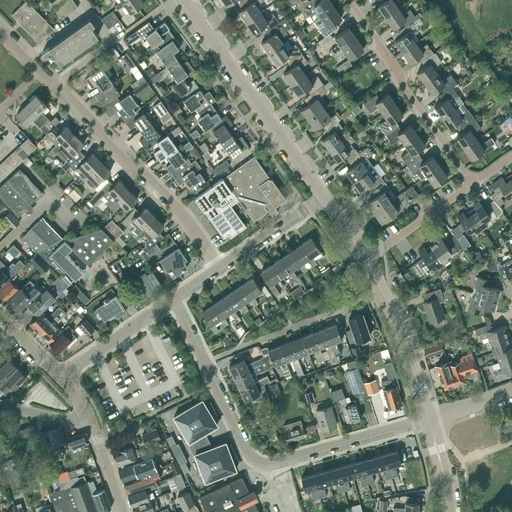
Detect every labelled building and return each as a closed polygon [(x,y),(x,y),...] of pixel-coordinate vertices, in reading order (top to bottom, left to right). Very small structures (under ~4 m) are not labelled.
[(71,0),(55,0),(50,4),(61,19),(77,8),(71,0)] [(124,0),(122,2),(121,1),(114,6),(116,10),(124,5),(130,13),(143,3),(141,0),(124,0)] [(262,0),(247,0),(250,3),(238,12),(245,22),(259,12),(255,6),(262,0)] [(291,0),(298,9),(308,2),(307,0),(291,0)] [(314,21),(321,16),(334,7),(328,0),(321,0),(320,1),(318,0),(310,0),(302,6),(306,11),(304,12),(307,16),(309,14),(314,21)] [(395,0),(386,0),(387,0),(377,7),(385,17),(398,8),(394,1),(395,0)] [(26,1),(12,15),(18,22),(39,43),(45,37),(46,38),(49,35),(48,34),(53,29),(26,1)] [(97,5),(93,8),(97,14),(102,11),(97,5)] [(341,18),(334,7),(321,16),(325,22),(318,28),(322,34),(316,39),(318,42),(329,34),(338,27),(335,23),(341,18)] [(405,26),(418,17),(419,16),(424,14),(425,13),(423,10),(414,16),(409,9),(403,14),(398,8),(385,17),(392,28),(402,22),(405,26)] [(268,29),(278,22),(272,13),(269,15),(264,9),(259,12),(245,22),(253,33),(265,24),(268,29)] [(112,11),(105,16),(112,26),(119,21),(112,11)] [(112,26),(105,16),(101,19),(108,29),(112,26)] [(421,21),(418,17),(397,32),(401,37),(395,41),(402,52),(415,42),(411,36),(417,32),(415,28),(419,26),(417,24),(421,21)] [(48,48),(42,53),(45,57),(49,54),(51,58),(52,58),(53,60),(55,58),(58,61),(64,57),(66,59),(72,55),(70,52),(76,48),(78,50),(84,46),(82,43),(89,38),(91,41),(99,35),(90,22),(50,50),(48,48)] [(172,39),(174,38),(168,29),(169,29),(164,22),(155,28),(154,29),(148,22),(135,31),(139,36),(143,34),(145,37),(152,47),(150,48),(154,52),(159,49),(159,48),(171,39),(172,39)] [(285,32),(278,22),(268,29),(272,35),(260,43),(268,53),(281,43),(277,37),(285,32)] [(333,55),(356,38),(348,27),(335,37),(339,44),(330,51),(333,55)] [(302,30),(296,34),(300,41),(306,36),(302,30)] [(135,31),(123,40),(127,46),(139,36),(135,31)] [(333,39),(329,34),(318,42),(321,47),(333,39)] [(364,49),(356,38),(333,55),(336,59),(345,52),(350,59),(364,49)] [(159,49),(155,51),(158,56),(166,67),(177,59),(172,53),(178,48),(180,46),(175,40),(173,41),(172,39),(171,39),(159,48),(159,49)] [(422,61),(433,53),(426,44),(420,48),(415,42),(402,52),(410,63),(419,56),(422,61)] [(290,61),(300,54),(294,45),(286,50),(281,43),(268,53),(275,64),(287,55),(290,61)] [(126,52),(121,56),(127,64),(123,67),(126,72),(136,66),(126,52)] [(433,53),(422,61),(421,62),(425,67),(417,72),(424,83),(437,73),(433,67),(441,62),(434,52),(433,53)] [(307,63),(300,54),(290,61),(294,66),(282,74),(290,84),(304,74),(299,68),(307,63)] [(177,59),(166,67),(170,73),(174,77),(177,82),(185,76),(193,70),(187,61),(181,65),(177,59)] [(348,60),(336,68),(340,73),(351,65),(348,60)] [(101,90),(112,82),(102,67),(85,79),(92,88),(97,84),(101,90)] [(151,67),(146,71),(150,76),(155,73),(151,67)] [(159,72),(151,78),(154,83),(162,77),(159,72)] [(451,87),(452,87),(457,84),(450,75),(442,80),(437,73),(424,83),(432,94),(440,88),(444,93),(451,87)] [(309,81),(304,74),(290,84),(297,95),(309,87),(312,92),(322,85),(316,76),(309,81)] [(138,86),(146,80),(143,76),(135,82),(138,86)] [(189,82),(185,76),(177,82),(172,85),(180,96),(184,93),(187,97),(199,89),(201,87),(195,78),(189,82)] [(123,107),(117,111),(124,120),(137,110),(137,111),(141,108),(134,99),(138,96),(139,97),(151,88),(146,80),(138,86),(130,93),(119,100),(119,101),(123,107)] [(330,81),(323,86),(327,92),(334,86),(330,81)] [(119,101),(119,100),(116,96),(120,93),(112,82),(101,90),(106,96),(100,100),(106,109),(119,101)] [(323,86),(322,85),(312,92),(303,99),(307,105),(300,110),(307,119),(323,107),(317,98),(321,95),(322,95),(327,92),(323,86)] [(206,92),(201,87),(199,89),(187,97),(183,100),(191,111),(194,109),(197,112),(212,102),(212,101),(214,99),(208,91),(206,92)] [(459,96),(452,87),(451,87),(444,93),(439,96),(442,101),(434,107),(442,118),(455,108),(450,102),(459,96)] [(377,107),(382,113),(395,104),(387,93),(379,99),(376,94),(363,103),(369,113),(377,107)] [(26,105),(50,130),(56,125),(60,121),(55,116),(50,121),(41,112),(46,107),(36,96),(26,105)] [(152,106),(160,117),(168,111),(161,101),(152,106)] [(212,102),(197,112),(201,117),(197,120),(204,130),(223,116),(212,102)] [(176,104),(171,108),(176,114),(181,111),(176,104)] [(403,115),(395,104),(382,113),(386,119),(378,125),(385,135),(398,125),(394,121),(403,115)] [(465,110),(460,104),(455,108),(442,118),(449,128),(457,123),(461,128),(474,118),(467,109),(465,110)] [(50,130),(26,105),(16,115),(22,120),(19,123),(24,128),(32,120),(40,128),(40,127),(47,134),(50,130)] [(326,129),(338,121),(352,111),(350,109),(348,111),(341,117),(338,114),(337,112),(335,113),(335,114),(330,117),(323,107),(307,119),(314,129),(321,124),(325,130),(326,129)] [(137,110),(124,120),(130,129),(136,125),(140,131),(151,123),(143,112),(140,115),(137,111),(137,110)] [(168,111),(160,117),(164,122),(172,116),(168,111)] [(212,131),(220,142),(231,134),(226,128),(232,124),(225,115),(223,116),(213,124),(216,129),(212,131)] [(481,127),(474,118),(461,128),(465,132),(456,138),(464,149),(477,139),(472,133),(481,127)] [(342,127),(338,121),(326,129),(330,135),(322,140),(329,151),(351,135),(347,131),(341,135),(342,137),(339,139),(335,133),(342,127)] [(156,142),(158,141),(155,136),(158,134),(151,123),(140,131),(144,137),(138,141),(145,150),(156,142)] [(56,125),(50,130),(47,134),(43,137),(49,143),(51,140),(56,145),(48,153),(52,157),(75,135),(66,126),(61,130),(56,125)] [(401,131),(398,125),(385,135),(391,144),(400,138),(404,144),(417,135),(410,125),(401,131)] [(160,147),(153,153),(159,162),(162,161),(167,157),(178,149),(175,144),(171,139),(182,131),(179,126),(158,141),(156,142),(160,147)] [(196,129),(190,133),(194,138),(200,134),(196,129)] [(231,134),(220,142),(231,158),(247,146),(241,136),(235,140),(231,134)] [(84,145),(75,135),(56,153),(61,157),(65,162),(61,166),(66,170),(83,154),(79,150),(84,145)] [(357,154),(358,153),(355,148),(354,148),(350,143),(354,140),(351,135),(329,151),(337,161),(345,155),(348,161),(357,154)] [(425,146),(417,135),(404,144),(409,151),(400,156),(407,166),(420,156),(416,151),(425,146)] [(481,145),(477,139),(464,149),(471,159),(491,145),(494,150),(499,147),(495,142),(495,143),(491,137),(481,145)] [(28,138),(23,143),(32,151),(36,147),(28,138)] [(173,176),(190,163),(187,158),(186,159),(181,153),(184,150),(189,147),(193,146),(189,141),(178,149),(167,157),(171,163),(166,167),(173,176)] [(205,142),(199,146),(204,153),(210,149),(205,142)] [(19,147),(27,156),(32,151),(23,143),(19,147)] [(23,160),(27,156),(19,147),(15,151),(23,160)] [(19,164),(23,160),(15,151),(10,155),(19,164)] [(352,182),(373,167),(362,151),(358,153),(357,154),(348,161),(352,167),(344,172),(352,182)] [(87,158),(83,154),(69,167),(72,170),(75,170),(76,169),(81,174),(79,176),(83,180),(101,162),(92,153),(87,158)] [(6,159),(15,168),(19,164),(10,155),(6,159)] [(424,162),(420,156),(407,166),(414,175),(422,169),(426,175),(439,166),(432,156),(424,162)] [(224,179),(241,201),(256,222),(270,212),(274,217),(280,213),(278,209),(289,201),(273,178),(257,157),(224,179)] [(10,172),(15,168),(6,159),(2,162),(10,172)] [(195,160),(190,163),(173,176),(175,180),(173,181),(177,186),(184,181),(189,187),(192,185),(195,190),(207,182),(200,171),(202,169),(195,160)] [(226,160),(213,169),(217,174),(230,165),(226,160)] [(102,161),(101,162),(83,180),(87,184),(89,182),(93,187),(97,192),(109,181),(105,176),(110,172),(105,166),(106,165),(102,161)] [(0,164),(0,169),(6,175),(10,172),(2,162),(0,164)] [(208,162),(204,164),(209,172),(213,170),(208,162)] [(447,177),(439,166),(426,175),(430,181),(420,188),(423,193),(447,177)] [(373,167),(352,182),(358,191),(365,186),(369,192),(371,191),(383,182),(373,167)] [(20,169),(0,187),(0,197),(18,217),(25,211),(26,212),(30,212),(32,210),(32,206),(31,205),(43,194),(20,169)] [(511,180),(509,176),(504,180),(502,178),(491,186),(496,192),(491,196),(494,200),(498,207),(499,206),(504,202),(501,197),(505,194),(508,197),(511,194),(511,180)] [(241,201),(224,179),(194,198),(226,239),(230,237),(233,239),(249,228),(234,207),(241,201)] [(109,208),(128,190),(119,180),(114,185),(109,181),(88,200),(93,205),(107,191),(113,196),(105,204),(109,208)] [(383,182),(371,191),(375,196),(367,203),(374,212),(390,201),(395,198),(383,182)] [(70,184),(64,190),(68,194),(76,187),(73,184),(72,186),(70,184)] [(412,186),(406,190),(413,200),(419,196),(412,186)] [(74,189),(68,194),(76,202),(81,196),(74,189)] [(128,190),(109,208),(113,212),(121,205),(125,210),(137,199),(128,190)] [(413,200),(406,190),(395,198),(390,201),(374,212),(381,222),(397,211),(392,204),(403,196),(408,204),(413,200)] [(475,208),(470,211),(482,228),(487,224),(485,221),(490,217),(488,214),(493,210),(496,215),(502,211),(499,206),(498,207),(494,200),(483,208),(479,201),(473,206),(475,208)] [(137,234),(154,217),(145,208),(131,222),(136,227),(133,230),(137,234)] [(14,227),(20,222),(9,211),(4,217),(14,227)] [(476,232),(482,228),(470,211),(465,215),(463,212),(458,217),(462,223),(451,230),(455,235),(460,241),(463,246),(465,249),(471,245),(465,236),(465,237),(461,232),(466,228),(469,232),(474,228),(476,232)] [(154,217),(137,234),(136,235),(139,237),(142,237),(144,235),(149,240),(150,239),(155,243),(164,237),(158,231),(163,226),(154,217)] [(49,245),(62,238),(42,218),(36,224),(37,226),(33,229),(49,245)] [(110,234),(118,226),(112,220),(108,223),(105,219),(99,225),(101,227),(104,228),(110,234)] [(118,226),(110,234),(115,240),(124,232),(118,226)] [(71,246),(89,265),(97,258),(98,258),(101,259),(102,257),(102,254),(101,253),(114,241),(101,227),(65,240),(71,246)] [(37,252),(49,245),(33,229),(30,233),(28,231),(22,238),(37,253),(37,252)] [(463,246),(460,241),(455,235),(444,243),(440,236),(434,241),(436,243),(431,246),(443,263),(449,259),(446,256),(451,252),(448,248),(453,245),(457,250),(463,246)] [(309,258),(308,259),(312,266),(316,263),(311,256),(319,251),(310,237),(300,244),(309,258)] [(60,275),(47,288),(56,297),(83,271),(64,252),(71,246),(65,240),(63,238),(62,238),(49,245),(37,252),(50,265),(60,275)] [(20,251),(13,244),(7,250),(14,257),(20,251)] [(301,263),(308,259),(309,258),(300,244),(290,251),(299,264),(298,266),(302,273),(306,270),(301,263)] [(423,258),(412,266),(420,276),(424,273),(426,272),(427,274),(430,272),(430,267),(435,263),(437,267),(443,263),(431,246),(426,250),(424,247),(419,252),(423,258)] [(151,248),(146,251),(150,256),(155,252),(151,248)] [(178,248),(160,261),(168,272),(172,269),(176,276),(187,268),(183,262),(186,260),(178,248)] [(292,270),(298,266),(299,264),(290,251),(280,258),(289,271),(288,272),(293,279),(295,278),(300,285),(303,283),(299,277),(298,278),(297,276),(296,277),(292,270)] [(480,251),(473,252),(474,260),(482,259),(480,251)] [(50,265),(37,252),(37,253),(29,260),(42,273),(50,265)] [(145,252),(140,255),(144,262),(150,258),(145,252)] [(279,278),(278,279),(283,286),(287,283),(282,277),(288,272),(289,271),(280,258),(270,265),(279,278)] [(511,285),(511,284),(511,259),(497,267),(500,274),(506,271),(511,285)] [(6,283),(18,272),(25,265),(20,260),(15,265),(13,263),(8,268),(0,260),(0,285),(4,282),(6,283)] [(486,266),(489,273),(497,269),(494,263),(486,266)] [(279,278),(270,265),(260,272),(269,285),(268,286),(275,296),(279,294),(272,283),(278,279),(279,278)] [(329,266),(321,272),(327,280),(335,275),(329,266)] [(22,276),(18,272),(6,283),(0,289),(0,292),(2,295),(2,296),(4,299),(5,298),(7,299),(18,288),(14,283),(22,276)] [(142,279),(132,285),(142,300),(162,287),(151,272),(147,275),(145,272),(140,276),(142,279)] [(317,288),(320,286),(320,284),(325,281),(321,276),(313,282),(317,288)] [(472,293),(497,300),(498,297),(500,297),(501,292),(500,292),(501,290),(490,286),(492,281),(477,276),(472,293)] [(251,298),(249,299),(254,306),(258,303),(253,296),(261,291),(252,278),(242,285),(251,298)] [(37,297),(43,292),(30,279),(9,300),(12,304),(12,305),(12,306),(12,307),(13,308),(13,309),(14,309),(15,309),(16,309),(17,309),(18,310),(31,297),(34,300),(37,297)] [(90,300),(76,285),(71,289),(85,305),(90,300)] [(243,303),(249,299),(251,298),(242,285),(232,291),(241,305),(239,306),(244,313),(248,310),(243,303)] [(39,313),(56,297),(47,288),(43,292),(37,297),(34,300),(30,305),(39,313)] [(295,289),(291,292),(295,299),(299,296),(300,296),(295,289)] [(428,301),(424,302),(430,322),(444,317),(438,298),(443,296),(440,289),(425,294),(428,301)] [(450,289),(443,291),(445,298),(453,295),(450,289)] [(231,312),(229,313),(232,317),(230,319),(232,321),(238,330),(243,326),(237,318),(238,317),(233,310),(239,306),(241,305),(232,291),(222,298),(231,312)] [(497,300),(472,293),(467,310),(481,315),(484,308),(494,311),(495,309),(496,309),(498,304),(496,304),(497,300)] [(105,302),(96,308),(104,320),(115,313),(117,316),(126,310),(116,295),(110,298),(109,296),(103,300),(105,302)] [(223,317),(229,313),(231,312),(222,298),(212,305),(221,318),(219,319),(224,326),(228,324),(223,317)] [(57,316),(60,319),(66,313),(62,309),(64,307),(62,304),(59,306),(59,307),(49,317),(48,319),(42,312),(35,319),(34,318),(31,322),(31,323),(30,324),(32,325),(31,326),(34,330),(36,328),(40,333),(57,316)] [(221,318),(212,305),(202,312),(210,325),(209,326),(214,333),(218,331),(213,324),(219,319),(221,318)] [(266,315),(267,317),(272,314),(271,312),(268,305),(262,308),(266,316),(266,315)] [(352,328),(346,331),(350,343),(356,340),(357,341),(370,336),(362,313),(349,318),(352,328)] [(55,323),(60,319),(57,316),(40,333),(44,337),(42,338),(46,341),(47,340),(48,342),(60,331),(53,324),(54,322),(55,323)] [(259,317),(253,321),(256,325),(262,322),(259,317)] [(79,326),(75,330),(80,335),(84,332),(87,336),(94,330),(85,320),(79,326)] [(336,324),(324,328),(335,356),(341,354),(338,345),(335,346),(334,343),(342,340),(336,324)] [(488,337),(490,342),(509,336),(505,325),(491,330),(489,324),(475,329),(477,335),(479,335),(481,339),(488,337)] [(68,326),(50,343),(59,353),(67,346),(68,348),(77,339),(71,333),(73,331),(68,326)] [(464,331),(457,327),(454,333),(462,337),(464,331)] [(314,333),(324,360),(330,358),(332,364),(338,362),(335,356),(324,328),(314,333)] [(325,361),(324,360),(314,333),(302,337),(309,353),(316,350),(317,353),(315,354),(319,363),(325,361)] [(511,345),(509,336),(490,342),(493,353),(496,352),(495,352),(511,345)] [(313,365),(309,353),(302,337),(291,341),(297,357),(305,354),(306,357),(304,358),(307,367),(313,365)] [(280,346),(286,361),(293,358),(295,362),(293,362),(297,372),(302,370),(297,357),(291,341),(280,346)] [(441,343),(425,348),(427,355),(443,350),(441,343)] [(511,345),(495,352),(496,352),(499,362),(511,357),(511,345)] [(286,361),(280,346),(268,350),(271,356),(267,358),(271,367),(283,363),(284,366),(282,366),(286,378),(292,375),(286,361)] [(450,372),(455,385),(457,384),(459,385),(463,384),(464,382),(465,382),(464,377),(467,377),(466,374),(478,370),(472,354),(459,358),(460,361),(452,364),(450,360),(447,361),(447,362),(451,372),(450,372)] [(262,365),(264,370),(270,367),(264,357),(250,364),(251,366),(248,367),(244,359),(229,366),(235,379),(262,365)] [(511,369),(511,357),(499,362),(500,367),(493,369),(497,380),(511,376),(509,370),(511,369)] [(366,389),(360,374),(355,359),(348,362),(351,370),(347,371),(354,393),(366,389)] [(0,377),(0,387),(18,369),(9,361),(0,369),(0,376),(0,377)] [(390,379),(380,382),(388,408),(401,404),(397,389),(400,389),(392,362),(385,364),(390,379)] [(453,386),(455,385),(450,372),(451,372),(447,362),(437,365),(435,366),(441,385),(444,384),(445,388),(448,387),(450,389),(453,388),(453,386)] [(255,374),(264,370),(262,365),(235,379),(240,389),(255,381),(251,374),(254,372),(255,374)] [(18,369),(0,387),(5,393),(11,387),(14,391),(27,378),(18,369)] [(367,372),(360,374),(366,389),(367,394),(379,391),(376,379),(370,381),(367,372)] [(255,381),(240,389),(245,400),(256,394),(258,398),(267,396),(263,384),(270,381),(267,375),(255,381)] [(277,382),(268,385),(272,397),(281,394),(277,382)] [(334,401),(339,399),(344,415),(348,413),(351,422),(362,419),(355,400),(349,402),(350,405),(347,406),(344,397),(345,397),(342,387),(330,391),(334,401)] [(304,393),(307,403),(315,401),(312,391),(304,393)] [(202,399),(174,416),(180,426),(178,427),(188,442),(193,454),(200,471),(201,470),(206,481),(236,469),(226,442),(210,448),(203,433),(217,425),(202,399)] [(331,406),(316,410),(322,430),(336,426),(331,406)] [(511,425),(511,422),(502,425),(504,432),(511,428),(511,425)] [(293,423),(283,425),(288,442),(305,437),(302,425),(300,426),(301,428),(295,429),(293,423)] [(84,434),(69,439),(69,436),(65,438),(66,440),(64,440),(60,427),(43,433),(49,450),(64,445),(66,450),(67,449),(67,451),(87,444),(84,434)] [(28,428),(19,431),(22,438),(30,435),(28,428)] [(156,429),(142,435),(147,445),(161,440),(156,429)] [(179,444),(172,448),(181,466),(188,462),(179,444)] [(114,454),(119,470),(153,458),(159,455),(159,454),(154,456),(152,451),(146,453),(144,449),(134,453),(132,447),(114,454)] [(385,454),(392,478),(398,476),(396,469),(393,470),(392,466),(401,463),(397,450),(385,454)] [(386,480),(392,478),(385,454),(373,457),(377,470),(383,468),(386,480)] [(163,466),(159,455),(153,458),(119,470),(123,482),(138,477),(157,470),(163,468),(163,466)] [(361,461),(368,485),(374,483),(371,472),(377,470),(373,457),(361,461)] [(175,475),(181,473),(175,461),(170,463),(175,475)] [(349,464),(353,477),(362,474),(363,478),(360,479),(362,486),(368,485),(361,461),(349,464)] [(52,463),(36,469),(46,494),(48,493),(49,495),(62,490),(60,483),(57,477),(52,463)] [(344,479),(353,477),(349,464),(337,468),(344,491),(346,497),(352,495),(348,483),(345,483),(344,479)] [(325,471),(329,484),(338,481),(339,485),(336,486),(338,493),(344,491),(337,468),(325,471)] [(157,470),(138,477),(138,479),(124,484),(128,494),(157,483),(156,480),(160,478),(157,470)] [(313,474),(320,498),(326,496),(324,489),(321,490),(320,486),(329,484),(325,471),(313,474)] [(68,473),(57,477),(60,483),(70,479),(68,473)] [(186,486),(181,473),(173,476),(178,489),(186,486)] [(320,498),(313,474),(301,478),(305,491),(314,488),(315,492),(312,493),(314,500),(320,498)] [(97,511),(91,496),(87,484),(84,476),(78,479),(77,477),(60,483),(62,490),(49,495),(52,503),(54,511),(97,511)] [(258,511),(253,501),(259,499),(254,490),(249,492),(241,477),(199,498),(206,511),(258,511)] [(93,481),(87,484),(91,496),(93,496),(99,511),(100,511),(111,508),(104,490),(97,492),(93,481)] [(129,496),(133,507),(149,501),(146,492),(158,487),(157,483),(145,488),(145,490),(129,496)] [(185,509),(195,504),(189,492),(178,497),(184,510),(185,509)] [(155,499),(149,501),(133,507),(134,511),(155,511),(159,509),(155,499)] [(380,500),(379,511),(387,511),(388,500),(380,500)] [(393,507),(393,511),(417,511),(419,502),(405,501),(405,508),(393,507)] [(12,506),(13,508),(14,511),(23,511),(20,503),(12,506)] [(44,505),(35,508),(36,511),(54,511),(52,503),(44,506),(44,505)]
